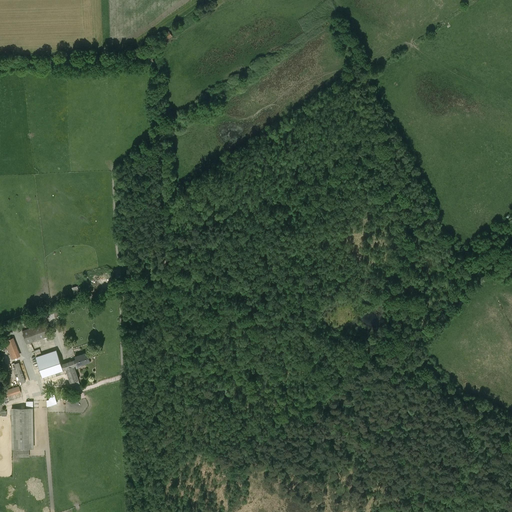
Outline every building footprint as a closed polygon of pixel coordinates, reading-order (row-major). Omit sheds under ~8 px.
[(163,35),(166,41),(173,36),(169,31),(163,35)] [(48,321),(23,330),(28,344),(53,335),(48,321)] [(13,359),(22,355),(15,337),(6,341),(13,359)] [(57,349),(37,356),(44,376),(64,369),(62,363),(57,349)] [(88,350),(76,354),(78,358),(80,366),(92,362),(88,350)] [(71,383),(81,380),(76,367),(80,366),(78,358),(62,363),(64,369),(66,368),(71,383)] [(6,390),(9,397),(22,393),(20,386),(6,390)] [(48,400),(49,407),(58,404),(54,390),(48,392),(50,400),(48,400)] [(34,408),(12,408),(12,449),(34,448),(34,408)]
